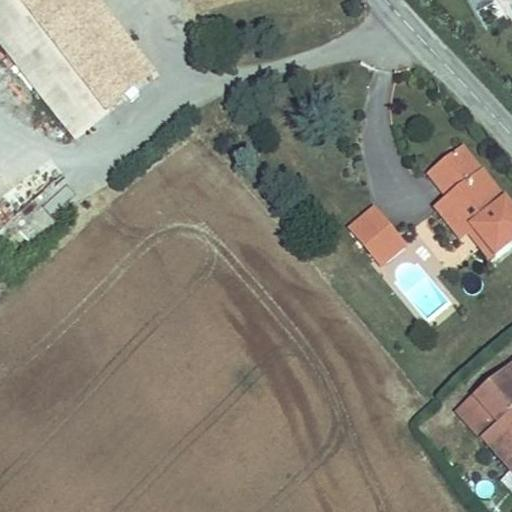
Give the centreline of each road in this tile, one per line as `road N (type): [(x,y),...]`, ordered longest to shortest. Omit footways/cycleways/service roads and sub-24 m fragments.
road 1 (unknown): [(390,9),(208,78)]
road 2 (unclassified): [(511,132),(381,0)]
